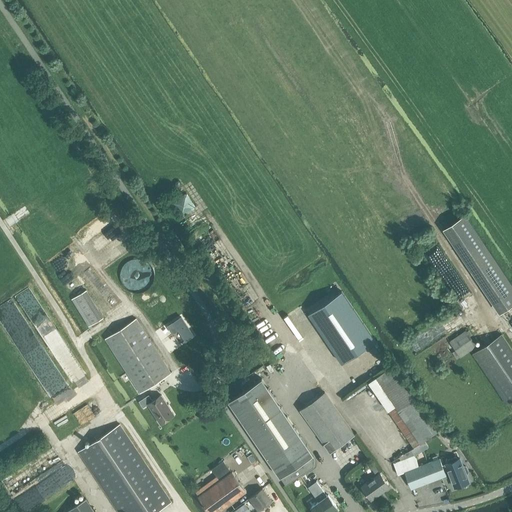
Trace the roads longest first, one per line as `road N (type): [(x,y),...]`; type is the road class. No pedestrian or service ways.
road 1 (track): [(102,511),(42,422),(98,382),(0,219)]
road 2 (unclassified): [(298,511),(226,407)]
